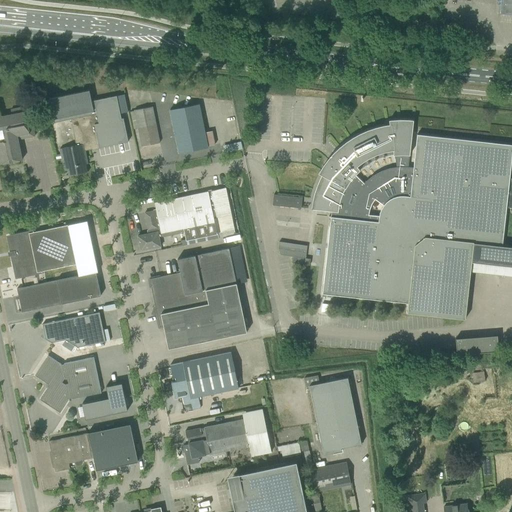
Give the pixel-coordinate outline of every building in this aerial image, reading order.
[(511,0),(496,0),(497,0),(501,1),(499,13),(511,14),(511,0)] [(59,149),(61,155),(63,165),(66,164),(69,177),(87,173),(85,160),(87,160),(85,151),(91,149),(91,147),(98,146),(99,148),(128,142),(123,118),(121,119),(116,96),(94,101),(91,101),(89,90),(49,99),(54,123),(70,120),(76,146),(59,149)] [(199,104),(169,110),(178,154),(208,148),(208,146),(215,144),(212,130),(205,132),(199,104)] [(11,110),(12,114),(0,117),(0,114),(0,161),(1,164),(22,160),(17,135),(20,135),(20,139),(35,136),(35,135),(34,135),(34,136),(32,127),(28,128),(27,125),(32,124),(28,106),(11,110)] [(134,110),(141,146),(160,143),(152,106),(134,110)] [(312,208),(312,209),(312,210),(334,212),(333,217),(329,216),(329,217),(330,217),(322,294),(332,295),(408,303),(406,313),(465,320),(471,262),(499,265),(511,266),(511,178),(510,178),(511,156),(511,144),(417,134),(413,168),(408,167),(410,155),(413,120),(408,120),(400,119),(391,120),(389,120),(389,121),(391,121),(391,124),(390,124),(389,124),(389,125),(388,125),(387,125),(386,125),(385,125),(384,125),(383,125),(383,126),(382,126),(381,126),(380,126),(379,126),(378,127),(377,127),(376,127),(375,127),(375,128),(374,128),(373,128),(372,128),(372,129),(371,129),(370,129),(369,129),(369,130),(368,130),(367,130),(366,130),(366,131),(365,131),(364,131),(364,132),(363,132),(362,132),(362,133),(361,133),(360,133),(360,134),(359,134),(358,134),(358,135),(357,135),(356,135),(356,136),(355,136),(354,136),(354,137),(353,137),(352,138),(351,138),(351,139),(350,139),(349,140),(348,140),(348,141),(347,141),(346,142),(345,142),(345,143),(344,143),(344,144),(343,144),(342,144),(342,145),(341,145),(341,146),(340,146),(340,147),(339,147),(339,148),(338,148),(338,149),(337,149),(336,150),(335,151),(335,152),(334,152),(333,153),(336,157),(336,158),(335,158),(335,159),(334,159),(334,160),(333,160),(333,161),(332,161),(332,162),(331,162),(331,163),(330,164),(330,165),(329,165),(329,166),(328,166),(328,167),(328,168),(327,168),(327,169),(326,169),(326,170),(326,171),(325,171),(325,172),(324,172),(324,173),(324,174),(323,174),(323,175),(323,176),(322,176),(322,177),(321,178),(321,179),(320,180),(320,181),(319,182),(319,183),(319,184),(318,184),(318,185),(318,186),(317,187),(317,188),(317,189),(316,189),(316,190),(316,191),(316,192),(315,192),(315,193),(315,194),(315,195),(314,196),(314,197),(314,198),(314,199),(314,200),(313,200),(313,201),(313,202),(313,203),(313,204),(313,205),(312,205),(312,206),(312,207),(312,208)] [(149,233),(138,236),(141,250),(161,246),(159,236),(184,231),(185,239),(181,240),(182,245),(219,237),(220,238),(235,234),(234,229),(227,198),(225,188),(154,203),(156,210),(145,213),(149,233)] [(272,205),(301,208),(302,197),(273,194),(272,205)] [(35,231),(9,237),(17,276),(76,264),(95,260),(91,241),(87,221),(52,228),(35,231)] [(293,256),(292,263),(309,265),(310,259),(305,258),(307,246),(279,242),(278,247),(280,255),(293,256)] [(168,349),(246,332),(228,248),(177,259),(180,272),(149,279),(159,327),(163,326),(168,349)] [(78,276),(17,288),(22,312),(101,296),(96,272),(98,272),(95,260),(76,264),(78,276)] [(99,312),(42,324),(45,339),(51,343),(65,340),(62,345),(71,351),(75,346),(77,347),(105,342),(99,312)] [(501,351),(500,335),(458,337),(459,353),(501,351)] [(182,397),(184,404),(191,402),(191,398),(200,396),(238,388),(231,352),(183,362),(170,365),(173,381),(171,382),(175,398),(182,397)] [(48,387),(40,399),(60,413),(69,400),(68,399),(71,398),(71,399),(101,393),(94,357),(64,363),(64,364),(61,365),(61,364),(48,355),(35,375),(47,384),(48,387)] [(334,453),(333,450),(361,444),(347,377),(309,385),(323,455),(334,453)] [(82,404),(85,420),(127,411),(122,384),(106,387),(108,399),(82,404)] [(204,428),(200,428),(185,431),(186,438),(187,438),(189,444),(183,445),(186,457),(193,456),(194,457),(209,454),(210,455),(249,446),(251,457),(271,453),(262,410),(242,414),(244,419),(204,427),(204,428)] [(138,462),(130,424),(88,433),(49,441),(55,472),(70,469),(69,463),(74,462),(75,463),(76,464),(78,465),(79,465),(81,464),(82,463),(82,462),(82,460),(89,459),(89,456),(93,456),(96,470),(138,462)] [(299,442),(305,468),(312,466),(307,440),(299,442)] [(161,511),(161,509),(162,509),(162,508),(161,509),(161,507),(150,509),(151,511),(144,511),(306,511),(296,463),(297,462),(233,475),(234,482),(229,483),(229,482),(228,483),(234,511),(161,511)] [(311,471),(315,490),(340,485),(336,466),(311,471)] [(423,511),(423,504),(426,503),(425,493),(406,496),(407,511),(423,511)] [(318,507),(320,507),(318,498),(317,498),(316,496),(311,497),(314,511),(319,510),(318,507)]
